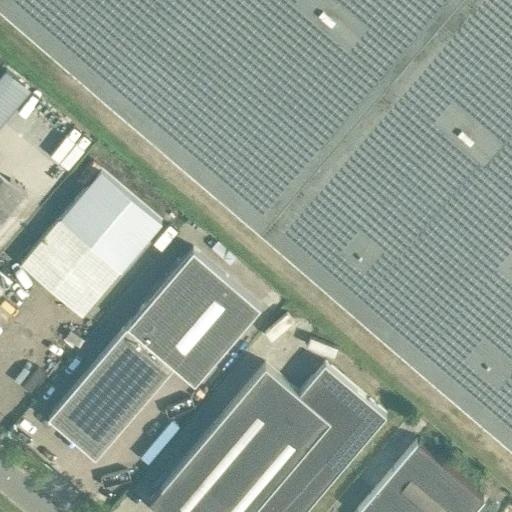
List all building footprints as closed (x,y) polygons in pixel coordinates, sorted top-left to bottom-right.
[(511,0),(1,0),(511,438),(511,0)] [(82,311),(120,266),(162,218),(101,166),(59,214),(21,259),(82,311)] [(0,223),(27,191),(0,168),(0,223)] [(95,453),(174,361),(175,360),(195,378),(261,302),(194,244),(128,321),(49,413),(95,453)] [(272,336),(292,316),(283,306),(262,326),(272,336)] [(324,360),(299,388),(266,360),(150,496),(167,511),(300,511),(334,472),(340,477),(353,461),(348,456),(385,412),(324,360)] [(159,433),(127,470),(134,476),(166,439),(159,433)] [(352,511),(468,511),(481,497),(484,494),(416,437),(414,440),(413,440),(352,511)]
